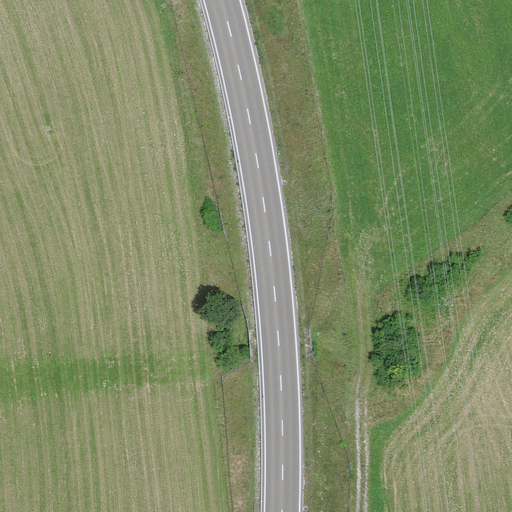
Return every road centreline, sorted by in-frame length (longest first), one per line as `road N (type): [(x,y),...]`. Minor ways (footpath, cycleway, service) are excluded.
road 1 (primary): [(219,0),(248,112),(281,381),(276,511)]
road 2 (track): [(358,511),(362,373)]
